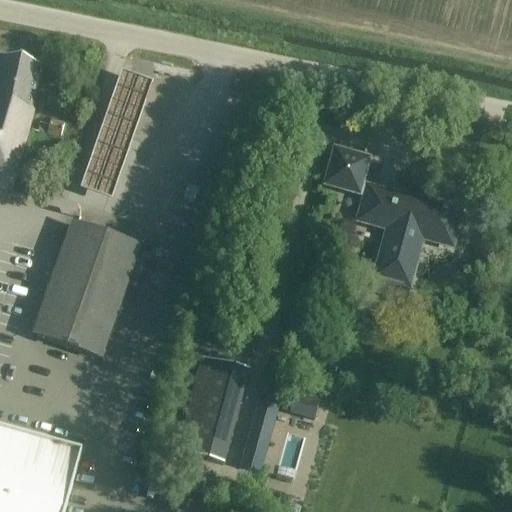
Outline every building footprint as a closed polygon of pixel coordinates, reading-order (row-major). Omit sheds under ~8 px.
[(0,190),(11,194),(33,114),(30,113),(39,70),(1,61),(0,65),(0,190)] [(86,171),(79,192),(85,195),(111,204),(115,192),(124,167),(132,144),(152,87),(120,76),(95,148),(86,171)] [(39,126),(37,134),(46,137),(59,141),(63,126),(50,122),(49,129),(39,126)] [(451,247),(460,216),(360,189),(367,162),(336,154),(327,186),(367,196),(359,223),(388,231),(375,278),(370,296),(400,303),(404,286),(408,287),(421,239),(451,247)] [(138,283),(148,256),(136,252),(137,250),(92,234),(74,228),(36,338),(99,360),(127,279),(138,283)] [(223,468),(249,373),(201,360),(175,455),(223,468)] [(295,395),(288,416),(313,423),(319,402),(295,395)] [(256,406),(238,470),(260,477),(278,412),(256,406)] [(0,511),(61,511),(78,450),(0,428),(0,511)] [(302,509),(322,439),(304,435),(286,505),(283,511),(299,511),(300,508),(302,509)]
